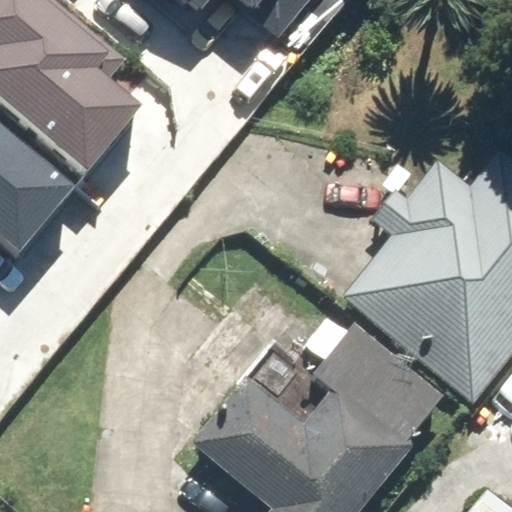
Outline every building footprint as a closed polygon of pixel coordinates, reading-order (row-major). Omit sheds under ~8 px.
[(102,50),(40,0),(0,0),(0,102),(89,174),(145,104),(93,62),(102,50)] [(182,0),(194,10),(202,0),(230,0),(273,36),(303,0),(182,0)] [(0,242),(25,262),(81,193),(0,127),(0,242)] [(459,211),(423,183),(331,303),(361,326),(360,328),(469,412),(511,355),(511,161),(503,155),(459,211)] [(350,511),(424,418),(338,344),(297,391),(316,407),(291,440),(235,391),(179,454),(245,511),(350,511)] [(471,511),(491,511),(480,502),(471,511)]
